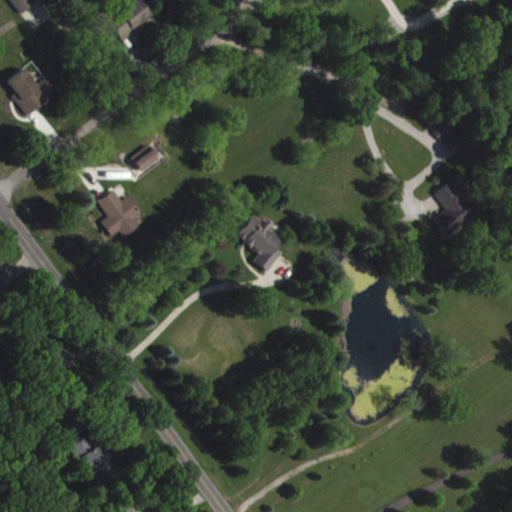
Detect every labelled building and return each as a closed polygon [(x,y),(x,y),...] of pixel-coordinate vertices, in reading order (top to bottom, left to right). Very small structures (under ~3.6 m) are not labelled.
[(13,0),(23,13),(38,1),(37,0),(13,0)] [(137,0),(109,20),(122,38),(153,16),(141,0),(137,0)] [(14,95),(30,114),(60,90),(49,77),(39,84),(25,66),(8,80),(18,92),(14,95)] [(433,123),(449,147),(464,137),(449,113),(433,123)] [(142,170),(161,158),(153,144),(134,155),(142,170)] [(436,217),(448,236),(477,217),(454,180),(437,191),(449,209),(436,217)] [(131,194),(124,199),(116,188),(100,200),(110,215),(103,220),(114,235),(124,228),(128,234),(142,224),(137,217),(144,213),(131,194)] [(261,253),(255,260),(269,270),(283,252),(276,247),(283,237),(253,214),(237,235),(261,253)] [(115,469),(110,462),(114,458),(102,442),(82,458),(101,481),(115,469)] [(137,511),(130,501),(114,511),(137,511)]
